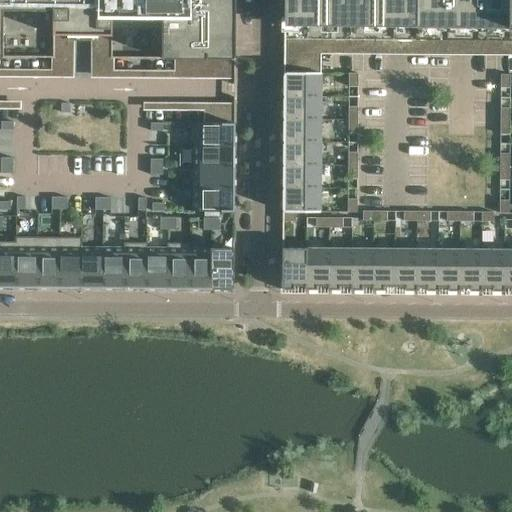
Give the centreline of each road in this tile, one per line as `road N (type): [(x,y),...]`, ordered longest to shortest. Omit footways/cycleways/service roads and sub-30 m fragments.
road 1 (residential): [(259,0),(257,307)]
road 2 (residential): [(257,307),(0,305)]
road 3 (residential): [(511,310),(257,307)]
road 4 (unknown): [(259,25),(498,31)]
